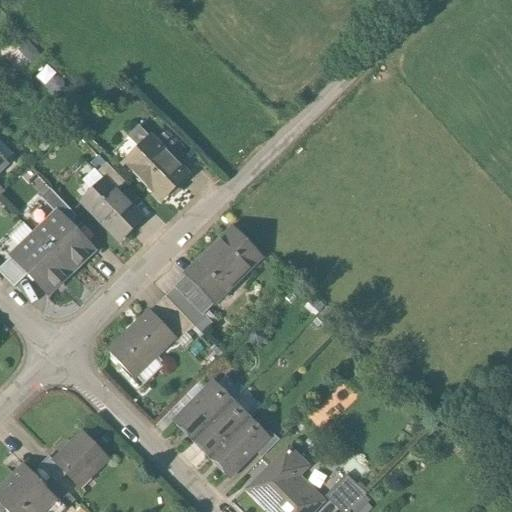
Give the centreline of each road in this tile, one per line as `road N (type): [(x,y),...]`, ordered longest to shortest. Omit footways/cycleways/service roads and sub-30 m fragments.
road 1 (track): [(423,0),(221,196)]
road 2 (residential): [(222,511),(58,354)]
road 3 (residential): [(58,354),(221,196)]
